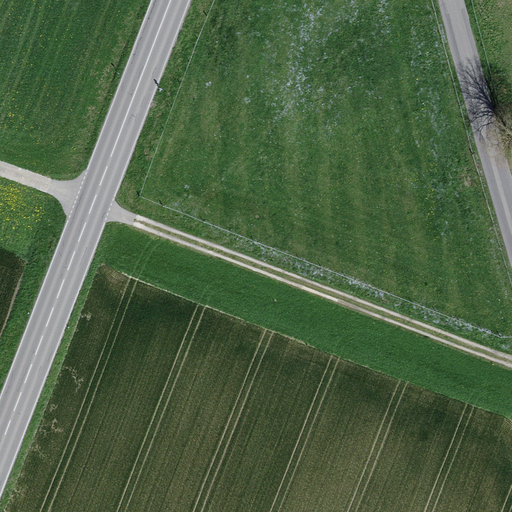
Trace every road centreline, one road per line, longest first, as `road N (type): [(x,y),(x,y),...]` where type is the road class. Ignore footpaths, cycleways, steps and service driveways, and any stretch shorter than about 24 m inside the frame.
road 1 (track): [(511,358),(0,174)]
road 2 (primary): [(0,455),(172,0)]
road 3 (unclassified): [(451,0),(511,216)]
